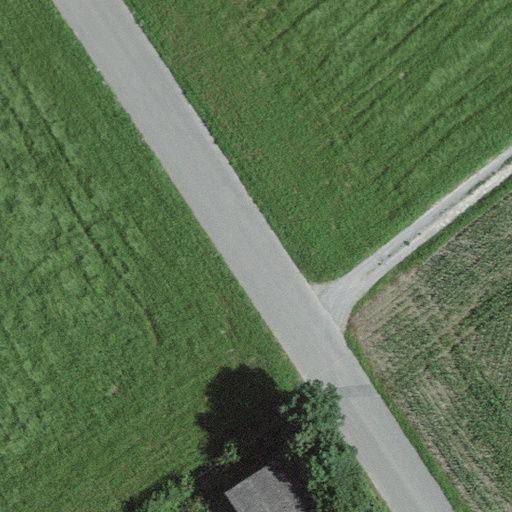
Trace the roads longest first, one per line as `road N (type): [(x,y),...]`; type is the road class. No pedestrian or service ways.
road 1 (unclassified): [(82,0),(420,511)]
road 2 (track): [(511,159),(297,325)]
